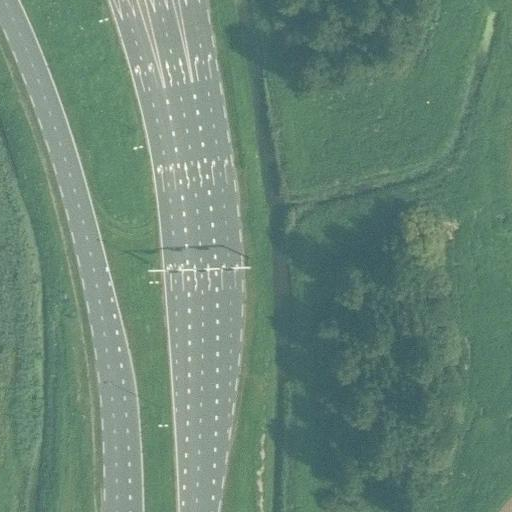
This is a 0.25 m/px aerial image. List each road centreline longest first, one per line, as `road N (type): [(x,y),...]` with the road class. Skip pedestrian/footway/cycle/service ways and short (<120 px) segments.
road 1 (primary): [(3,0),(56,146),(105,336),(116,511)]
road 2 (primary): [(198,511),(205,308),(178,91)]
